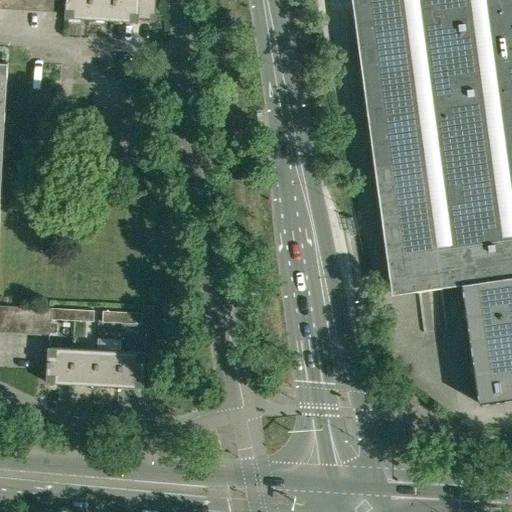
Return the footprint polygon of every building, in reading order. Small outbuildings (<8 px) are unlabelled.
[(16,0),(4,0),(5,9),(16,10),(16,0)] [(29,0),(16,0),(16,10),(29,11),(29,0)] [(41,0),(29,0),(29,11),(41,11),(41,0)] [(53,0),(41,0),(41,11),(53,12),(53,0)] [(53,0),(53,12),(65,13),(65,0),(53,0)] [(65,18),(89,20),(90,0),(65,0),(65,13),(65,18)] [(90,0),(89,20),(113,21),(114,0),(90,0)] [(114,0),(113,21),(138,23),(138,18),(154,19),(155,0),(114,0)] [(511,0),(352,0),(381,209),(392,294),(462,283),(480,404),(511,398),(511,0)] [(1,307),(0,332),(12,333),(13,307),(1,307)] [(25,308),(13,307),(12,333),(24,333),(25,308)] [(24,333),(36,334),(38,308),(25,308),(24,333)] [(36,334),(49,335),(50,309),(38,308),(36,334)] [(54,320),(74,321),(74,310),(55,309),(54,320)] [(94,311),(74,310),(74,321),(93,322),(94,311)] [(102,323),(122,324),(122,313),(103,312),(102,323)] [(142,314),(122,313),(122,324),(141,325),(142,314)] [(46,383),(70,385),(72,350),(48,348),(46,383)] [(72,350),(70,385),(94,386),(96,351),(72,350)] [(94,386),(118,387),(120,352),(96,351),(94,386)] [(120,352),(118,387),(143,388),(145,353),(120,352)]
